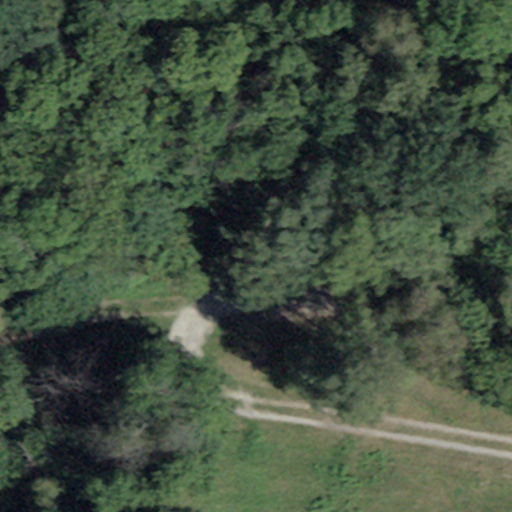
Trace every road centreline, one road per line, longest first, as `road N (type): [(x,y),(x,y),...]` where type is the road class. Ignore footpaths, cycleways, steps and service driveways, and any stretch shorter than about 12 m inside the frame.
road 1 (track): [(511,263),(224,298),(179,330),(179,365),(229,397),(511,445)]
road 2 (track): [(179,330),(0,338)]
